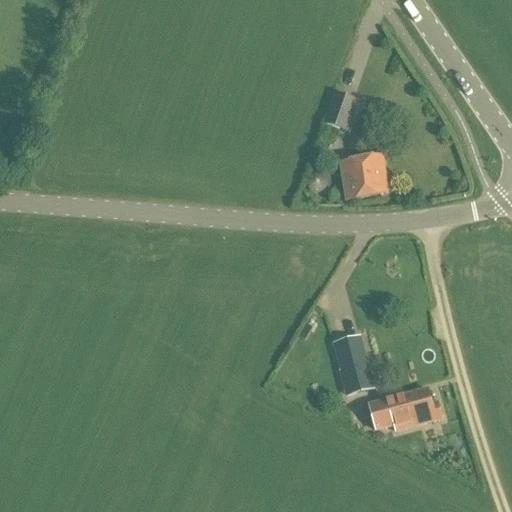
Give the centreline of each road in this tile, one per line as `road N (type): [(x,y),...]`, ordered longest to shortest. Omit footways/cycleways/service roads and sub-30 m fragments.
road 1 (tertiary): [(0,203),(271,227),(424,217),(511,201)]
road 2 (track): [(503,511),(467,404),(424,217)]
road 3 (tertiary): [(511,144),(407,0)]
